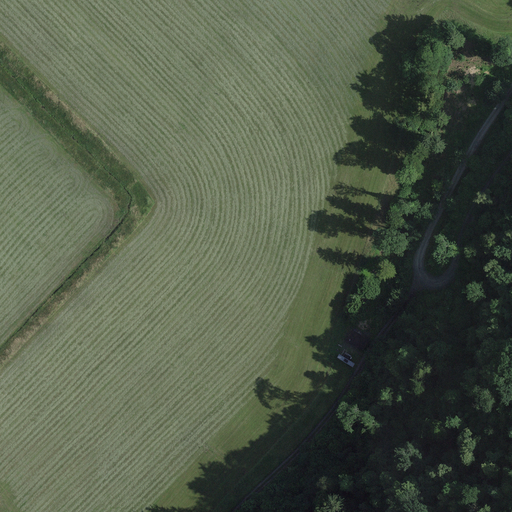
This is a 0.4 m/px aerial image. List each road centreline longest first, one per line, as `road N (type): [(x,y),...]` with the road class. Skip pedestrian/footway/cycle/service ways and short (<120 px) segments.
road 1 (track): [(425,283),(353,389),(246,511)]
road 2 (track): [(511,90),(479,133),(424,241),(416,265),(425,283)]
road 3 (track): [(425,283),(451,274),(468,217),(511,153)]
